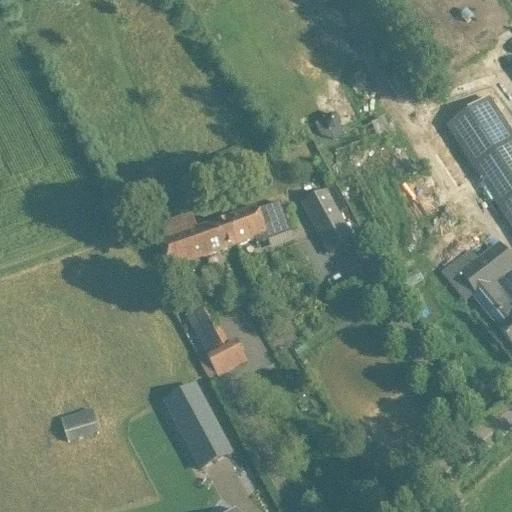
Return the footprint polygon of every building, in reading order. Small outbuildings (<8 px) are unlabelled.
[(428,71),(438,85),(449,77),(440,63),(428,71)] [(457,189),(478,175),(511,227),(511,135),(489,100),(425,141),(457,189)] [(368,156),(375,169),(390,161),(384,149),(368,156)] [(327,193),(303,206),(317,232),(341,219),(327,193)] [(256,208),(228,218),(238,246),(255,240),(257,246),(291,234),(280,204),(258,212),(256,208)] [(228,218),(158,244),(168,271),(238,246),(228,218)] [(477,296),(491,285),(511,269),(511,261),(500,246),(461,275),(477,296)] [(511,310),(502,298),(491,285),(477,296),(504,329),(500,332),(511,346),(511,310)] [(207,308),(188,318),(198,338),(218,327),(207,308)] [(201,385),(174,400),(212,471),(240,456),(201,385)] [(66,443),(100,432),(92,408),(58,419),(66,443)]
